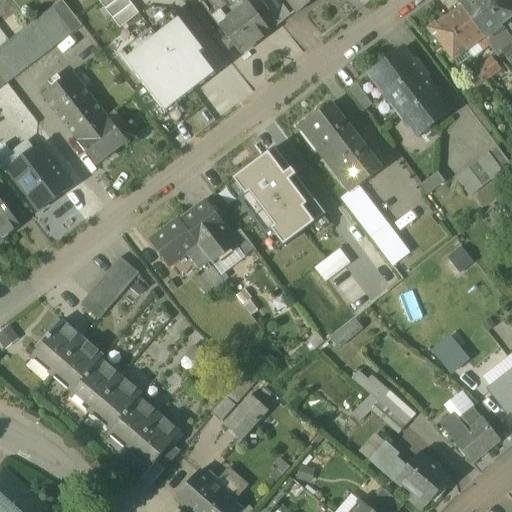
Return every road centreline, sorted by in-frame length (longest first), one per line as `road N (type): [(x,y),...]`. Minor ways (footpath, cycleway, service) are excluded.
road 1 (residential): [(0,311),(405,0)]
road 2 (unclassified): [(120,511),(58,465),(0,435)]
